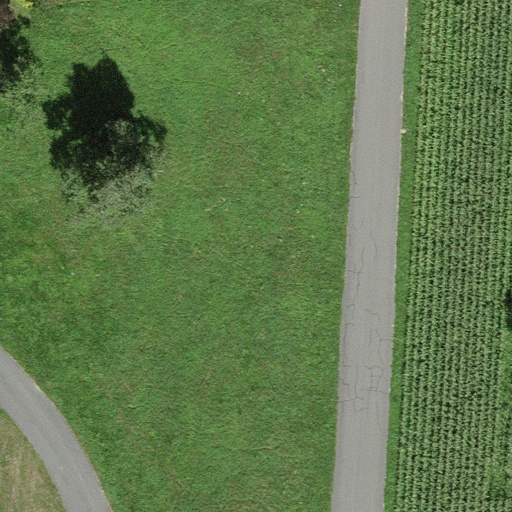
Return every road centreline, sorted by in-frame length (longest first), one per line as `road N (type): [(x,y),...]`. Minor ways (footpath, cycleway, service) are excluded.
road 1 (unclassified): [(350,511),(383,0)]
road 2 (track): [(0,379),(28,408),(87,511)]
